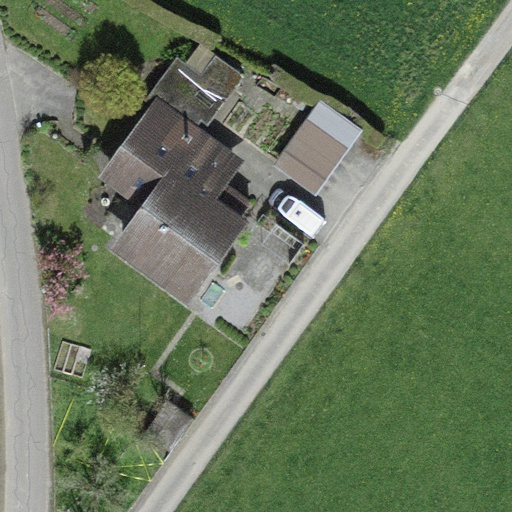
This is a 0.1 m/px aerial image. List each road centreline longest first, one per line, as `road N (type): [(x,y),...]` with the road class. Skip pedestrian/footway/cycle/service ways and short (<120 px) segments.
road 1 (track): [(511,2),(150,511)]
road 2 (tertiary): [(0,156),(25,374),(26,511)]
